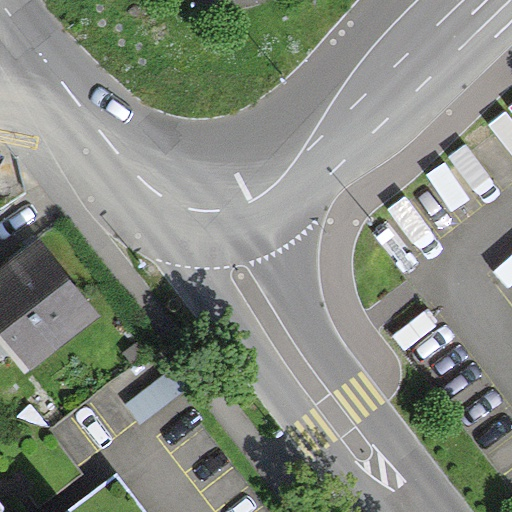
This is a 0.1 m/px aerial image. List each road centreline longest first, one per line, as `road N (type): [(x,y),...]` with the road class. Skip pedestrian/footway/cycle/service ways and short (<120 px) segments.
road 1 (tertiary): [(195,204),(409,511)]
road 2 (tertiary): [(195,204),(289,161),(347,112),(451,0)]
road 3 (residential): [(0,6),(130,171),(195,204)]
